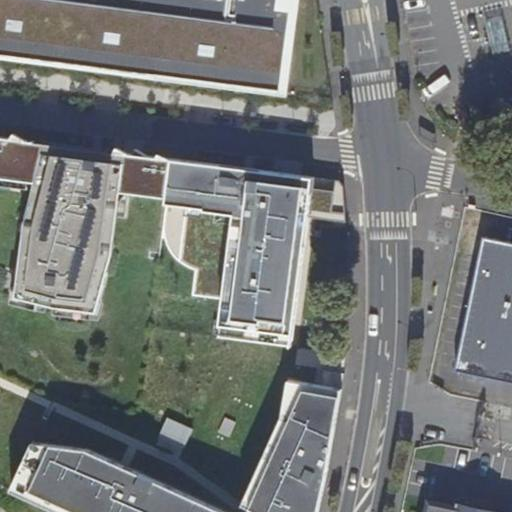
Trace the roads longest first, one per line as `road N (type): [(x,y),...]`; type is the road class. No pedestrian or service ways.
road 1 (residential): [(0,116),(380,165)]
road 2 (secondary): [(357,511),(389,336),(380,165)]
road 3 (secondary): [(380,165),(360,0)]
road 4 (residential): [(380,165),(511,188)]
